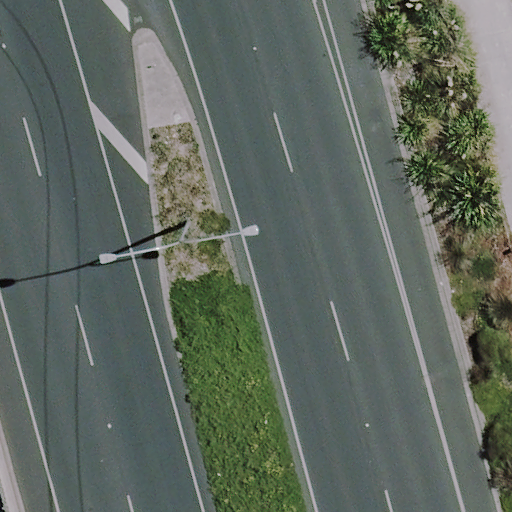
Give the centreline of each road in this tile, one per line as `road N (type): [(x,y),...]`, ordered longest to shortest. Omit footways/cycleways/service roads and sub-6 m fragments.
road 1 (primary): [(242,0),(389,511)]
road 2 (primary): [(127,511),(0,40)]
